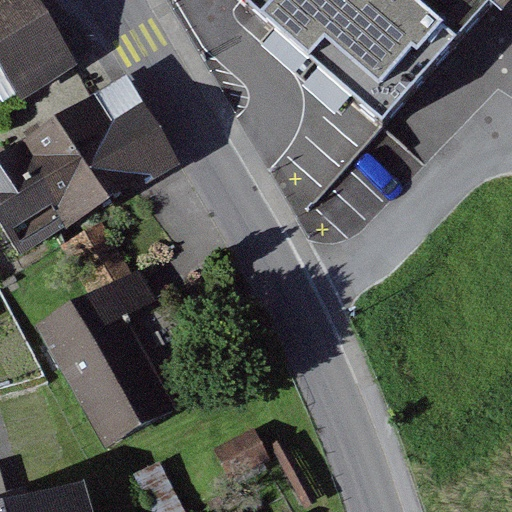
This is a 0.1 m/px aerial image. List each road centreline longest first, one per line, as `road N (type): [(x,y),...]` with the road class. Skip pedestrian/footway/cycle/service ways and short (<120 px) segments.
road 1 (unclassified): [(114,0),(290,303)]
road 2 (residential): [(511,128),(503,122),(369,261),(290,303)]
road 3 (unclassified): [(290,303),(378,511)]
